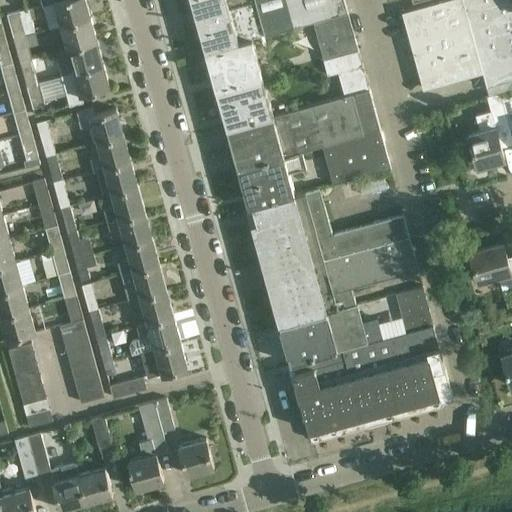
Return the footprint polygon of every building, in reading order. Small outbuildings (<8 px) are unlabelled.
[(91,18),(86,0),(41,0),(43,5),(55,2),(62,26),(91,18)] [(192,0),(206,51),(252,38),(314,21),(348,11),(345,0),(192,0)] [(511,65),(511,3),(511,0),(446,0),(403,12),(424,90),(484,73),(511,65)] [(22,21),(20,11),(8,14),(15,38),(26,35),(22,21)] [(359,51),(348,11),(314,21),(325,60),(359,51)] [(36,32),(32,18),(22,21),(26,35),(36,32)] [(97,41),(91,18),(62,26),(68,48),(97,41)] [(36,32),(26,35),(15,38),(21,62),(33,59),(29,46),(39,44),(36,32)] [(263,78),(252,38),(206,51),(217,90),(263,78)] [(13,64),(7,41),(0,42),(0,59),(2,67),(13,64)] [(104,64),(97,41),(68,48),(74,72),(104,64)] [(370,89),(359,51),(325,60),(329,75),(340,72),(346,96),(370,89)] [(39,82),(33,59),(21,62),(27,85),(39,82)] [(19,87),(13,64),(2,67),(8,90),(19,87)] [(110,88),(104,64),(74,72),(62,75),(71,106),(84,102),(82,95),(110,88)] [(511,65),(484,73),(491,96),(500,94),(511,90),(511,65)] [(273,116),(263,78),(217,90),(228,129),(273,116)] [(46,105),(39,82),(27,85),(34,108),(46,105)] [(26,111),(19,87),(8,90),(15,114),(26,111)] [(323,146),(381,130),(370,89),(346,96),(273,116),(228,129),(239,169),(285,157),(323,146)] [(481,131),(470,134),(479,166),(505,159),(502,148),(511,144),(511,136),(500,94),(491,96),(488,97),(492,112),(477,116),(481,131)] [(95,115),(93,108),(77,112),(82,129),(94,126),(98,141),(123,135),(116,109),(95,115)] [(32,133),(26,111),(15,114),(21,136),(32,133)] [(57,152),(49,119),(38,123),(47,155),(57,152)] [(391,168),(381,130),(323,146),(334,184),(391,168)] [(39,157),(32,133),(21,136),(28,160),(39,157)] [(130,160),(123,135),(98,141),(102,153),(90,157),(93,170),(97,169),(130,160)] [(64,179),(57,152),(56,153),(47,155),(54,181),(64,179)] [(296,195),(285,157),(239,169),(249,208),(253,207),(296,195)] [(138,186),(130,160),(97,169),(104,195),(113,193),(138,186)] [(51,202),(45,179),(33,181),(40,205),(51,202)] [(64,179),(54,181),(61,207),(71,204),(64,179)] [(144,212),(138,187),(138,186),(113,193),(116,204),(104,208),(108,221),(120,218),(144,212)] [(335,293),(419,270),(404,214),(332,234),(320,188),(296,195),(253,207),(258,223),(253,225),(292,364),(370,343),(359,304),(339,309),(335,293)] [(57,225),(51,202),(40,205),(46,228),(57,225)] [(78,229),(72,205),(71,204),(61,207),(64,218),(68,232),(78,229)] [(152,238),(144,212),(120,218),(108,221),(112,235),(123,232),(127,244),(152,238)] [(0,240),(10,238),(4,215),(0,216),(0,240)] [(64,249),(57,225),(46,228),(53,251),(64,249)] [(68,232),(72,247),(76,259),(86,255),(95,253),(90,236),(81,239),(78,229),(68,232)] [(0,265),(16,261),(10,239),(10,238),(0,240),(0,265)] [(159,263),(152,238),(127,244),(130,256),(118,260),(121,274),(159,263)] [(511,256),(508,258),(504,243),(471,252),(479,281),(499,276),(503,290),(511,287),(511,256)] [(70,271),(64,249),(53,251),(59,274),(70,271)] [(95,253),(86,255),(76,259),(79,270),(83,284),(93,281),(89,267),(98,264),(95,253)] [(0,290),(23,284),(17,261),(16,261),(0,265),(0,290)] [(166,289),(159,263),(121,274),(129,300),(141,297),(141,296),(166,289)] [(44,289),(55,285),(50,269),(39,272),(44,289)] [(77,295),(70,271),(59,274),(66,298),(77,295)] [(83,284),(87,299),(90,310),(100,307),(97,296),(93,281),(83,284)] [(0,315),(29,307),(23,284),(0,290),(0,315)] [(427,299),(424,286),(397,293),(400,306),(427,299)] [(173,315),(166,289),(141,296),(141,297),(148,322),(173,315)] [(83,319),(77,295),(66,298),(72,322),(83,319)] [(431,312),(427,299),(400,306),(404,319),(431,312)] [(36,332),(29,308),(29,307),(0,315),(0,317),(6,340),(36,332)] [(108,333),(100,307),(90,310),(97,336),(108,333)] [(408,332),(434,325),(431,312),(404,319),(408,332)] [(180,341),(173,316),(173,315),(148,322),(137,326),(140,337),(130,340),(134,354),(142,352),(156,348),(180,341)] [(86,330),(83,319),(72,322),(60,325),(63,336),(86,330)] [(434,325),(408,332),(370,343),(292,364),(310,431),(442,395),(441,394),(453,391),(434,325)] [(89,341),(86,330),(63,336),(66,347),(89,341)] [(108,333),(97,336),(104,362),(114,359),(108,333)] [(92,352),(89,341),(66,347),(69,358),(92,352)] [(188,369),(180,342),(180,341),(156,348),(142,352),(148,376),(162,372),(163,376),(188,369)] [(32,343),(10,350),(12,361),(35,354),(32,343)] [(95,363),(92,352),(69,358),(72,369),(95,363)] [(511,352),(503,355),(511,386),(511,352)] [(38,365),(35,354),(12,361),(15,372),(38,365)] [(118,370),(114,359),(104,362),(107,373),(118,370)] [(99,374),(95,363),(72,369),(75,380),(99,374)] [(41,376),(38,365),(15,372),(18,383),(41,376)] [(102,385),(99,374),(75,380),(78,391),(102,385)] [(44,387),(41,376),(18,383),(21,394),(44,387)] [(113,398),(147,389),(143,377),(110,386),(113,398)] [(105,396),(102,385),(78,391),(81,402),(105,396)] [(47,398),(44,387),(21,394),(24,405),(47,398)] [(50,409),(47,398),(24,405),(27,416),(50,409)] [(175,428),(167,398),(155,401),(163,431),(175,428)] [(157,455),(159,455),(169,452),(163,431),(155,401),(140,406),(149,440),(140,443),(144,457),(130,461),(132,469),(130,469),(131,473),(133,472),(137,489),(164,481),(157,455)] [(53,420),(50,409),(27,416),(30,427),(53,420)] [(113,445),(104,415),(91,418),(100,449),(113,445)] [(0,434),(8,432),(5,421),(0,422),(0,434)] [(51,468),(41,432),(28,436),(38,472),(51,468)] [(38,472),(28,436),(15,439),(25,475),(38,472)] [(207,439),(180,446),(188,474),(215,467),(207,439)] [(87,502),(80,474),(76,462),(50,469),(61,509),(87,502)] [(106,467),(80,474),(87,502),(113,495),(106,467)] [(0,511),(8,511),(3,491),(0,480),(0,511)] [(14,488),(3,491),(8,511),(37,511),(30,487),(15,491),(14,488)]
